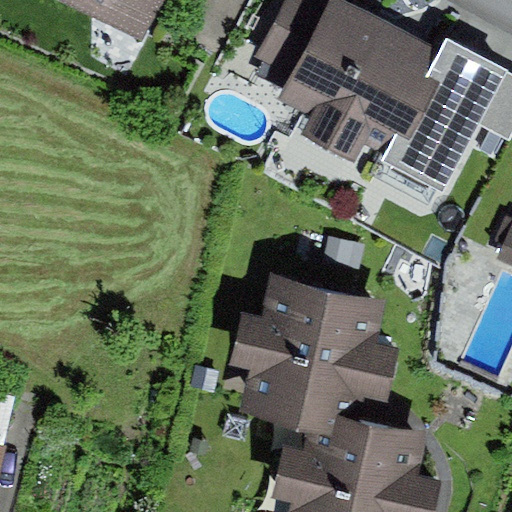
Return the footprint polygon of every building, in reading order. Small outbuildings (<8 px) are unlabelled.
[(170,0),(53,0),(145,48),(170,0)] [(341,14),(313,0),(310,0),(270,76),(327,106),(311,135),(376,170),(385,152),(413,167),(468,65),(348,1),(341,14)] [(511,227),(497,261),(511,267),(511,227)] [(366,246),(330,240),(322,282),(358,288),(366,246)] [(387,304),(274,278),(264,322),(243,318),(232,366),(253,371),(246,401),(316,416),(354,425),(357,411),(360,400),(389,406),(402,350),(378,345),(387,304)] [(219,372),(200,368),(196,390),(215,394),(219,372)] [(0,459),(14,398),(0,394),(0,459)] [(354,425),(316,416),(308,453),(281,447),(269,504),(290,508),(289,511),(433,511),(439,486),(414,481),(423,440),(354,425)]
